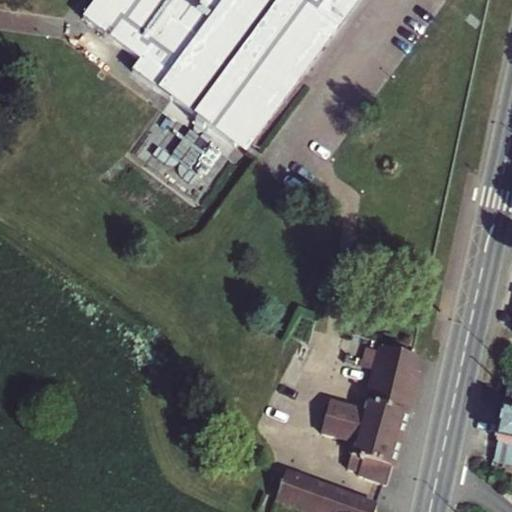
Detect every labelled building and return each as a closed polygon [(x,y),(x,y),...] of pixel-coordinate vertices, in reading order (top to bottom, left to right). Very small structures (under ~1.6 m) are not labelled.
[(131,72),(171,100),(178,90),(167,82),(228,0),(98,0),(84,21),(139,61),(131,72)] [(358,0),(228,0),(167,82),(178,90),(171,100),(234,147),(242,136),(253,144),(358,0)] [(414,359),(379,352),(364,416),(330,409),(323,441),(357,448),(350,474),(360,476),(359,480),(387,491),(415,375),(410,374),(414,359)] [(498,442),(511,444),(511,390),(510,391),(498,442)] [(511,444),(498,442),(494,462),(511,465),(511,444)] [(308,511),(318,486),(294,477),(284,507),(300,511),(308,511)] [(381,511),(383,508),(318,486),(308,511),(381,511)]
